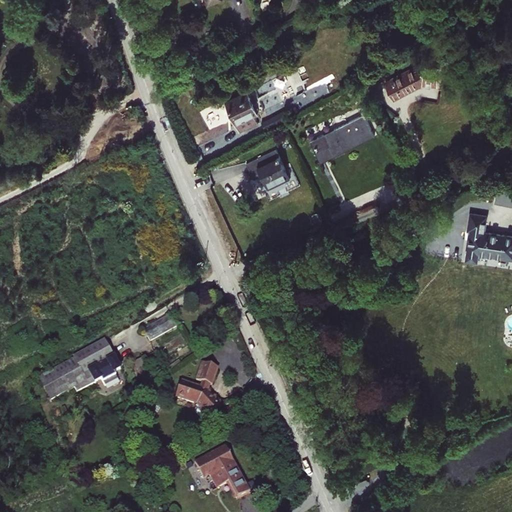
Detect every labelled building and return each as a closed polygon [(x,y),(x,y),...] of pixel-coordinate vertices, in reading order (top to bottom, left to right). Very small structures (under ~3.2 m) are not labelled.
[(281,0),(262,0),(267,15),(284,11),(281,0)] [(214,15),(195,22),(201,40),(220,34),(214,15)] [(443,69),(423,66),(392,81),(400,98),(427,84),(441,86),(443,69)] [(266,112),(255,90),(233,101),(247,130),(262,123),(263,125),(267,123),(262,113),(266,112)] [(290,109),(270,120),(274,127),(294,116),(290,109)] [(326,162),(380,135),(369,114),(315,140),(326,162)] [(283,148),(252,162),(258,173),(265,169),(274,188),(297,177),(283,148)] [(494,215),(476,212),(474,228),(477,229),(477,232),(475,231),(473,246),(474,246),(472,258),(484,260),(485,252),(511,255),(511,233),(491,230),(494,215)] [(177,310),(151,325),(157,336),(183,321),(177,310)] [(110,338),(80,355),(81,357),(57,372),(69,393),(81,386),(83,390),(107,376),(111,383),(124,376),(121,369),(126,366),(110,338)] [(139,358),(155,385),(162,380),(147,354),(139,358)] [(221,367),(204,364),(201,379),(208,380),(207,386),(187,383),(184,400),(201,402),(215,416),(229,401),(222,395),(221,397),(214,390),(215,385),(218,385),(221,367)] [(69,393),(57,372),(45,379),(57,400),(69,393)] [(233,447),(219,453),(227,468),(240,461),(233,447)] [(256,493),(240,461),(227,468),(219,453),(208,459),(216,476),(223,490),(235,484),(243,500),(256,493)] [(216,476),(208,459),(201,462),(210,479),(216,476)]
